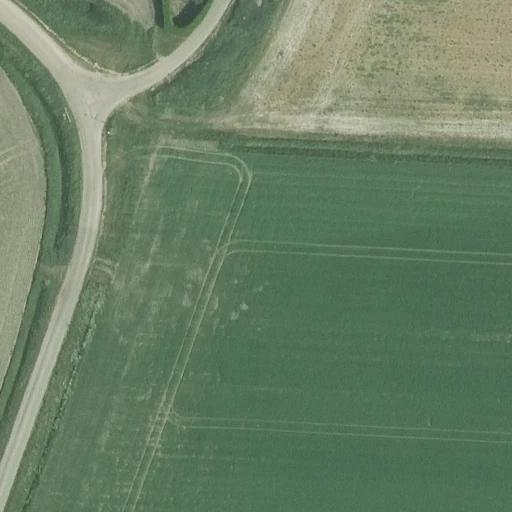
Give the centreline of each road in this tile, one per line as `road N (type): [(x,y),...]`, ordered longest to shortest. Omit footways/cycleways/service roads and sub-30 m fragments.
road 1 (unclassified): [(0,511),(77,293),(91,226),(95,168),(81,98)]
road 2 (unclassified): [(81,98),(144,79),(191,42),(220,0)]
road 3 (unclassified): [(81,98),(0,10)]
